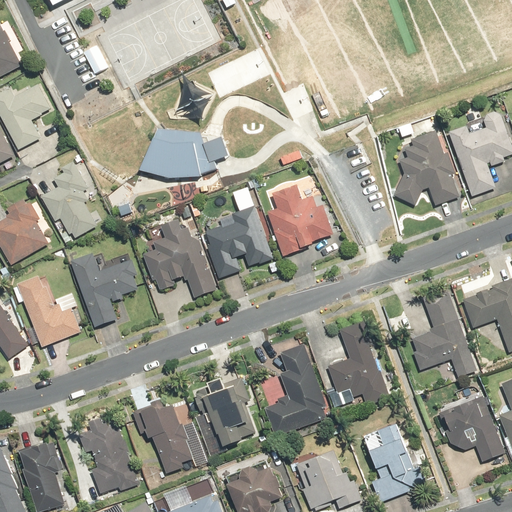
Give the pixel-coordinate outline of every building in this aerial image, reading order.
[(334,83),(305,93),(316,124),(347,112),(348,116),(511,54),(511,3),(329,71),(334,83)] [(0,78),(24,66),(11,41),(12,40),(7,30),(6,31),(0,19),(0,78)] [(70,26),(37,42),(60,86),(67,82),(74,96),(89,88),(93,95),(124,80),(96,22),(73,33),(70,26)] [(253,48),(193,76),(210,114),(270,86),(253,48)] [(13,89),(0,95),(0,109),(21,150),(43,139),(34,121),(45,115),(44,114),(54,109),(41,84),(17,97),(13,89)] [(277,98),(216,126),(234,165),(295,136),(277,98)] [(145,125),(114,112),(98,151),(118,160),(117,163),(131,169),(134,162),(131,161),(145,125)] [(469,126),(452,132),(474,197),(498,188),(489,163),(492,162),(494,166),(507,161),(506,157),(511,155),(511,140),(503,115),(497,112),(490,114),(486,121),(489,128),(472,134),(469,126)] [(17,156),(0,123),(0,164),(5,162),(9,170),(14,167),(10,159),(17,156)] [(203,132),(161,128),(142,171),(174,179),(204,176),(204,174),(216,170),(203,132)] [(407,173),(396,195),(418,206),(425,190),(431,188),(437,206),(462,197),(454,175),(458,174),(450,153),(447,154),(438,131),(414,139),(416,145),(407,148),(411,157),(402,160),(407,173)] [(60,187),(44,196),(58,221),(63,219),(72,235),(75,233),(77,238),(100,226),(87,203),(91,201),(86,191),(91,189),(76,162),(64,169),(66,173),(56,179),(60,187)] [(280,209),(271,212),(286,256),(304,250),(304,248),(317,244),(316,241),(336,234),(326,205),(319,207),(316,197),(305,200),(300,185),(275,194),(280,209)] [(158,192),(139,198),(143,209),(161,203),(158,192)] [(9,218),(0,222),(0,240),(14,265),(51,244),(39,221),(42,219),(33,202),(29,204),(26,199),(9,209),(12,214),(8,216),(9,218)] [(276,259),(258,206),(222,218),(225,226),(209,232),(214,245),(210,247),(221,278),(243,271),(239,258),(247,255),(251,266),(262,263),(262,264),(276,259)] [(159,250),(146,254),(156,281),(158,280),(162,291),(177,286),(175,280),(187,276),(188,280),(190,280),(196,298),(219,290),(202,241),(195,238),(191,228),(185,230),(182,220),(164,226),(169,238),(156,242),(159,250)] [(96,253),(74,261),(97,327),(119,320),(112,299),(114,298),(115,302),(126,298),(125,295),(141,290),(136,276),(140,275),(135,260),(102,271),(96,253)] [(24,294),(44,347),(83,332),(74,308),(80,306),(75,293),(58,299),(60,304),(56,306),(49,286),(46,287),(41,276),(20,284),(21,286),(16,288),(19,296),(24,294)] [(511,352),(511,279),(494,286),(495,288),(479,293),(479,295),(466,300),(476,328),(499,320),(511,352)] [(479,371),(450,289),(425,298),(436,328),(432,329),(434,332),(414,339),(419,351),(416,352),(422,371),(454,360),(460,377),(479,371)] [(31,346),(0,301),(0,342),(11,359),(31,346)] [(368,322),(343,330),(352,359),(330,366),(344,406),(356,401),(355,398),(365,395),(368,406),(392,398),(383,370),(380,371),(372,346),(375,344),(368,322)] [(329,407),(307,344),(283,352),(289,371),(283,374),(290,395),(280,399),(281,403),(267,408),(277,437),(329,419),(325,408),(329,407)] [(253,401),(245,377),(229,383),(227,378),(212,383),(213,387),(202,391),(202,393),(199,394),(201,399),(198,399),(204,415),(198,417),(213,457),(230,450),(228,447),(247,440),(246,437),(259,433),(248,403),(253,401)] [(511,404),(511,411),(502,416),(511,443),(511,381),(504,384),(511,404)] [(485,396),(441,413),(446,426),(441,428),(445,439),(451,437),(453,444),(468,450),(478,446),(485,462),(507,453),(489,406),(492,404),(489,397),(486,398),(485,396)] [(157,437),(169,474),(186,468),(184,463),(196,459),(189,440),(192,439),(187,424),(184,425),(178,405),(166,409),(163,400),(153,403),(154,405),(136,412),(143,434),(150,432),(152,439),(157,437)] [(89,431),(77,435),(84,454),(91,451),(98,469),(91,472),(99,494),(119,487),(121,491),(143,483),(120,420),(99,427),(96,419),(86,423),(89,431)] [(394,425),(362,438),(378,480),(372,482),(380,503),(425,486),(417,466),(411,469),(394,425)] [(18,454),(23,469),(20,470),(34,511),(41,511),(63,505),(52,473),(60,471),(54,455),(49,457),(45,445),(18,454)] [(309,510),(310,510),(314,508),(314,511),(335,502),(338,509),(361,500),(353,481),(347,483),(334,450),(305,462),(307,468),(303,470),(310,487),(301,491),(309,510)] [(24,511),(0,455),(0,511),(24,511)] [(237,481),(224,485),(235,511),(266,511),(273,509),(271,503),(281,498),(277,489),(281,487),(276,476),(273,477),(269,467),(256,472),(256,471),(255,471),(255,470),(254,470),(253,469),(252,468),(251,468),(250,468),(249,467),(248,467),(247,467),(246,467),(245,467),(244,468),(243,468),(242,469),(241,469),(241,470),(240,470),(239,471),(239,472),(238,472),(238,473),(238,474),(237,475),(237,476),(237,477),(237,478),(237,479),(237,480),(237,481)] [(209,497),(169,511),(221,511),(218,501),(212,503),(209,497)]
